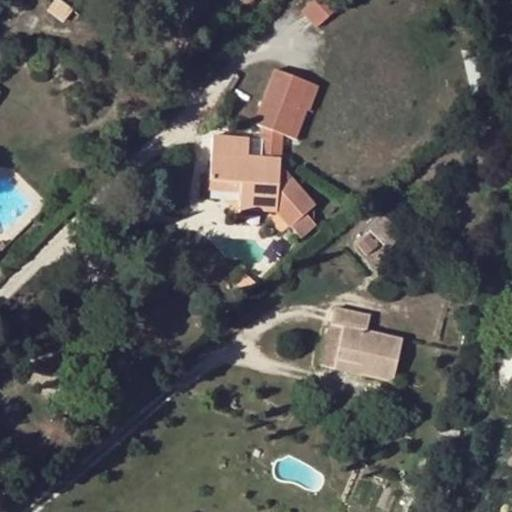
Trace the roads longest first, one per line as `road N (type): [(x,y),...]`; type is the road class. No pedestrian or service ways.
road 1 (residential): [(202,93),(171,131),(146,145),(71,58),(0,19)]
road 2 (residential): [(200,366),(28,511)]
